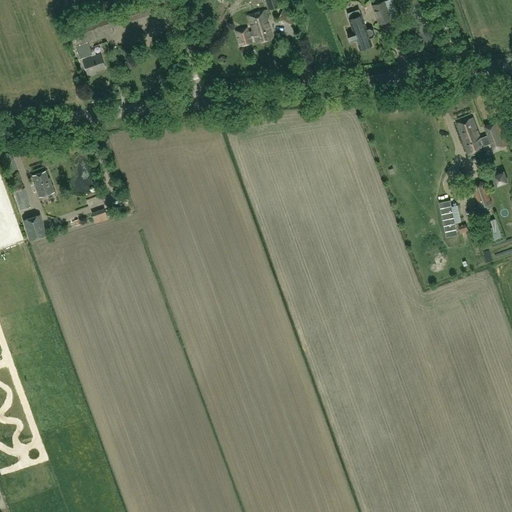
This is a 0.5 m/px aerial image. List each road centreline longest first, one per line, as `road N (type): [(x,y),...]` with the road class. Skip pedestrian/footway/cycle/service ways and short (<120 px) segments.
road 1 (tertiary): [(202,101),(511,63)]
road 2 (tertiary): [(0,127),(202,101)]
